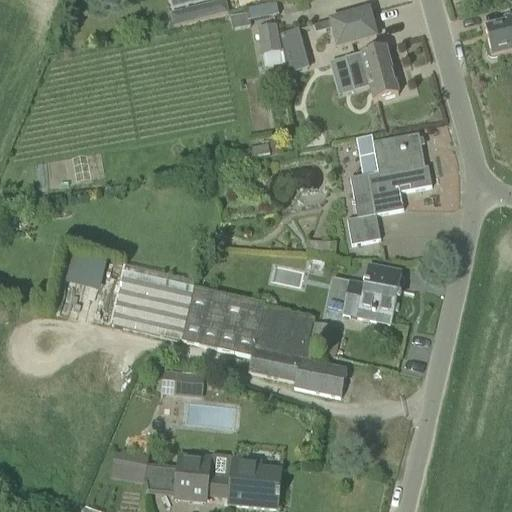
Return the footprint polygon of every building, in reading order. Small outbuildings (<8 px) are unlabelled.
[(198,9),(201,23),(228,16),(225,2),(198,9)] [(276,6),(245,11),(247,22),(278,16),(276,6)] [(371,12),(329,23),(330,24),(332,32),(338,54),(379,43),(371,12)] [(511,21),(505,23),(507,28),(485,33),(489,51),(488,52),(487,53),(487,54),(487,55),(487,56),(487,57),(487,59),(488,60),(489,61),(491,62),(492,62),(493,62),(494,62),(511,57),(511,21)] [(332,32),(330,24),(314,29),(316,36),(332,32)] [(256,32),(261,59),(281,55),(276,28),(256,32)] [(385,51),(345,62),(354,95),(370,91),(374,105),(398,98),(385,51)] [(304,52),(283,57),(285,67),(288,77),(309,71),(304,52)] [(357,222),(347,224),(352,249),(381,244),(376,219),(404,214),(400,196),(432,191),(428,170),(424,171),(418,138),(374,146),(379,177),(363,180),(350,182),(357,222)] [(18,233),(17,217),(1,218),(2,234),(18,233)] [(100,291),(102,263),(74,261),(72,289),(100,291)] [(295,388),(294,392),(341,402),(347,374),(310,367),(313,354),(315,345),(308,343),(312,325),(313,322),(264,311),(264,308),(194,292),(195,284),(123,269),(111,329),(252,361),(249,379),(295,388)] [(342,318),(357,321),(391,328),(401,278),(368,271),(364,289),(349,286),(342,318)] [(335,359),(341,332),(312,325),(308,343),(315,345),(313,354),(335,359)] [(201,398),(201,377),(160,375),(160,396),(201,398)] [(112,464),(111,473),(145,479),(147,468),(149,460),(114,454),(112,464)] [(229,508),(269,511),(276,511),(277,503),(279,503),(280,498),(278,498),(280,475),(260,472),(260,466),(233,464),(233,463),(231,460),(211,458),(209,461),(209,462),(179,459),(175,502),(205,506),(206,499),(229,501),(229,508)]
